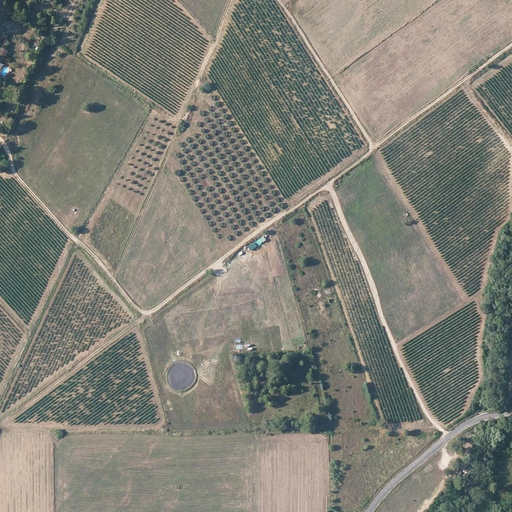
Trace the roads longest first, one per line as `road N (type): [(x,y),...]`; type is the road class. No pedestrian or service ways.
road 1 (track): [(326,185),(149,313),(129,301),(12,169),(0,143)]
road 2 (track): [(446,438),(407,376),(326,185)]
road 3 (track): [(326,185),(511,44)]
road 4 (track): [(393,346),(482,289),(495,238),(511,212)]
road 5 (track): [(149,313),(0,422)]
road 6 (tertiary): [(368,511),(454,432),(511,412)]
road 7 (track): [(279,0),(373,147)]
road 8 (track): [(231,0),(177,121)]
